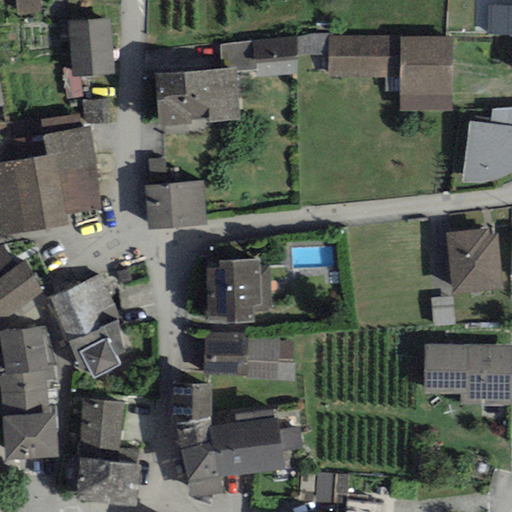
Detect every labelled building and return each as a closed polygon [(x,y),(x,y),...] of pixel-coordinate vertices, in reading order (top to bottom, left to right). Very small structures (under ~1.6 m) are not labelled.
[(41,14),(39,0),(16,0),(18,17),(41,14)] [(511,34),(511,0),(447,0),(446,33),(511,34)] [(113,75),(110,19),(68,22),(71,70),(71,78),(80,77),(113,75)] [(328,34),(295,37),(297,57),(329,54),(329,37),(328,34)] [(400,37),(329,37),(329,54),(329,78),(400,78),(400,111),(454,110),(453,36),(400,37)] [(295,37),(253,41),(256,72),(256,76),(299,72),(297,57),(295,37)] [(256,72),(253,41),(220,44),(222,68),(237,67),(238,73),(256,72)] [(191,118),(209,116),(210,124),(242,121),(238,73),(237,67),(222,68),(155,74),(160,127),(191,125),(191,118)] [(81,97),(80,77),(71,78),(71,70),(62,71),(65,98),(81,97)] [(83,103),(84,124),(110,123),(108,101),(83,103)] [(511,108),(493,110),(490,125),(511,128),(511,108)] [(41,120),(43,134),(81,128),(79,115),(41,120)] [(511,128),(490,125),(469,123),(461,182),(465,183),(481,184),(498,180),(511,172),(511,128)] [(0,235),(66,225),(65,215),(102,209),(89,126),(81,128),(43,134),(46,155),(0,162),(0,235)] [(148,160),(151,180),(167,177),(164,158),(148,160)] [(203,181),(144,186),(148,230),(207,224),(203,181)] [(446,235),(453,294),(502,289),(495,234),(487,235),(486,230),(446,235)] [(3,246),(0,247),(0,323),(41,292),(24,262),(15,268),(3,246)] [(220,268),(205,269),(208,317),(227,316),(228,324),(254,322),(254,315),(271,314),(268,267),(261,267),(260,258),(219,261),(220,268)] [(99,275),(48,298),(79,371),(90,374),(94,380),(120,365),(116,357),(125,353),(119,324),(118,313),(99,275)] [(454,325),(453,297),(430,299),(432,327),(454,325)] [(45,325),(0,332),(0,335),(3,353),(0,354),(0,384),(1,384),(0,375),(6,374),(55,371),(45,325)] [(205,334),(204,374),(247,375),(247,379),(294,381),(295,341),(247,340),(247,335),(205,334)] [(511,345),(425,345),(425,394),(460,394),(460,407),(511,407),(511,345)] [(1,384),(3,417),(55,414),(58,414),(57,391),(55,371),(6,374),(0,375),(1,384)] [(211,385),(173,384),(170,424),(173,423),(209,419),(211,385)] [(124,403),(85,399),(78,458),(136,465),(137,450),(119,449),(124,403)] [(237,423),(274,418),(273,410),(236,415),(237,423)] [(55,414),(3,417),(5,461),(57,458),(55,414)] [(213,427),(208,428),(210,444),(214,444),(219,479),(284,470),(282,452),(279,431),(277,418),(274,418),(237,423),(213,427)] [(213,427),(209,419),(173,423),(180,450),(210,444),(208,428),(213,427)] [(279,431),(282,452),(303,449),(300,428),(279,431)] [(219,479),(214,444),(210,444),(180,450),(190,498),(221,492),(219,479)] [(136,465),(78,458),(75,499),(134,507),(140,466),(136,465)] [(346,475),(317,473),(315,502),(344,505),(346,475)] [(384,511),(385,505),(347,501),(345,511),(384,511)]
